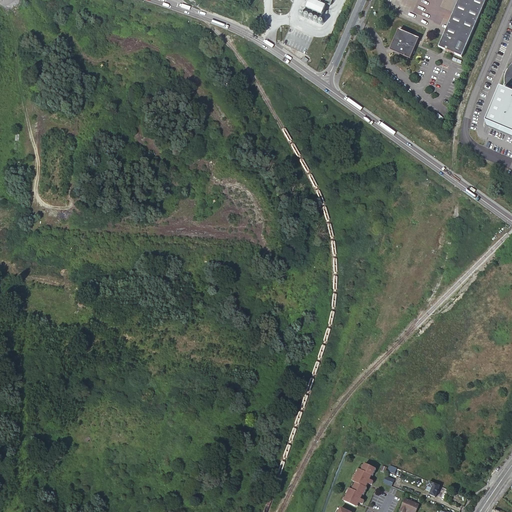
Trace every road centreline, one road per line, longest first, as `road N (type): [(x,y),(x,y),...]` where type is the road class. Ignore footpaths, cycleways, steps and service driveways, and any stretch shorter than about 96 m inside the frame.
road 1 (tertiary): [(511,221),(323,84)]
road 2 (tertiary): [(323,84),(244,32),(158,0)]
